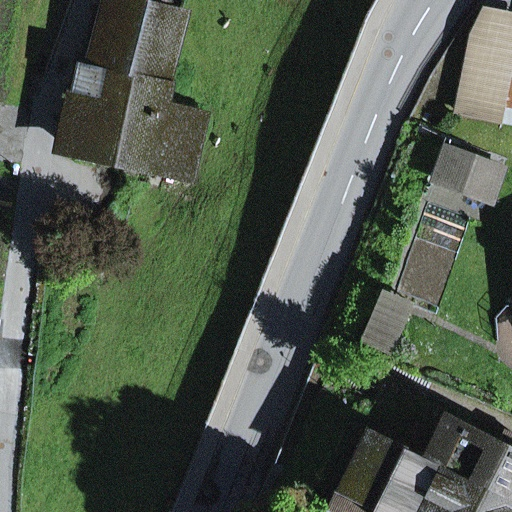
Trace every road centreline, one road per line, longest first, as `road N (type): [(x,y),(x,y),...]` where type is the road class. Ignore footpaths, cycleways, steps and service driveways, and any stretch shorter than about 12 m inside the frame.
road 1 (tertiary): [(210,511),(405,35),(431,0)]
road 2 (residential): [(0,506),(51,81),(84,0)]
